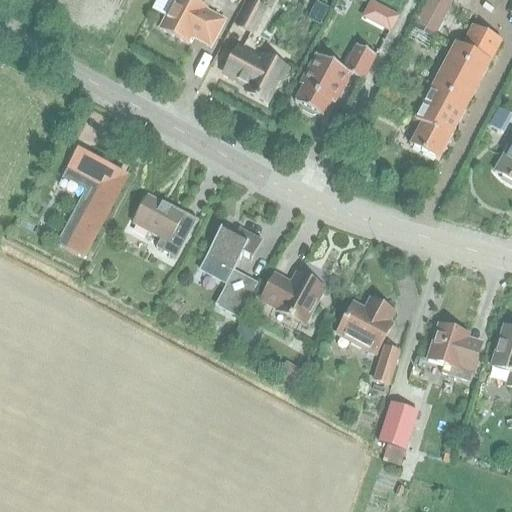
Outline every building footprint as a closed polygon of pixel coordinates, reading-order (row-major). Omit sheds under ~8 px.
[(211,48),(225,21),(205,11),(206,9),(189,0),(175,0),(159,29),(188,44),(193,34),(200,38),(198,41),(211,48)] [(428,0),(414,28),(433,39),(453,0),(428,0)] [(238,27),(251,35),(264,10),(251,3),(238,27)] [(390,30),(396,18),(384,11),(377,24),(390,30)] [(438,161),(502,41),(473,26),(461,47),(455,43),(415,121),(421,124),(410,146),(438,161)] [(363,81),(376,56),(356,46),(344,70),(315,55),(299,85),(303,87),(295,103),(300,106),(302,111),(312,116),(317,115),(323,118),(331,102),(335,104),(350,75),(363,81)] [(287,71),(263,58),(261,61),(237,49),(224,74),(249,88),(246,94),(266,105),(276,87),(278,88),(287,71)] [(404,115),(411,102),(382,87),(375,100),(404,115)] [(511,140),(494,172),(511,181),(511,140)] [(83,259),(127,178),(77,151),(64,174),(91,189),(60,247),(83,259)] [(170,209),(148,197),(133,225),(160,239),(156,248),(176,259),(189,235),(177,228),(184,214),(171,207),(170,209)] [(262,241),(239,229),(234,238),(220,230),(200,269),(227,284),(242,256),(251,261),(262,241)] [(303,278),(297,275),(291,285),(274,276),(261,301),(278,310),(277,312),(304,326),(324,289),(317,286),(316,282),(312,278),(307,277),(303,278)] [(238,318),(256,285),(239,276),(221,308),(238,318)] [(393,313),(371,301),(365,311),(353,305),(337,335),(351,342),(350,344),(360,350),(361,348),(376,356),(392,326),(388,323),(393,313)] [(439,326),(427,361),(443,366),(441,375),(453,379),(469,384),(478,356),(463,351),(467,338),(468,335),(439,326)] [(511,389),(511,329),(504,327),(491,368),(510,374),(506,387),(511,389)] [(388,386),(398,353),(384,349),(374,381),(388,386)] [(391,402),(378,441),(404,449),(417,411),(391,402)]
